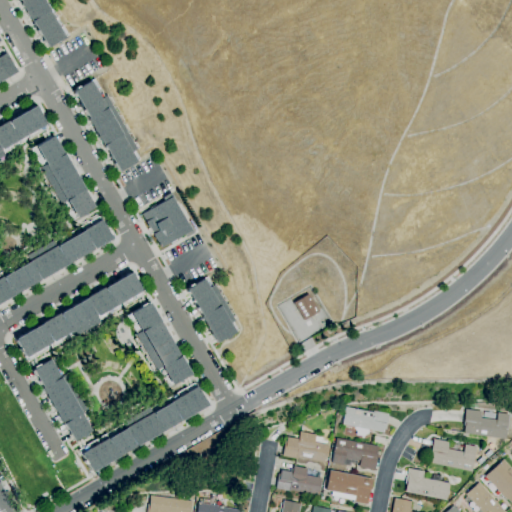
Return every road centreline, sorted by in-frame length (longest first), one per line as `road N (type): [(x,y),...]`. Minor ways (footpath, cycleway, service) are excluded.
road 1 (residential): [(0,4),(230,409)]
road 2 (residential): [(511,231),(432,308),(230,409)]
road 3 (residential): [(0,501),(4,326),(139,247)]
road 4 (residential): [(230,409),(53,511)]
road 5 (residential): [(0,351),(59,458)]
